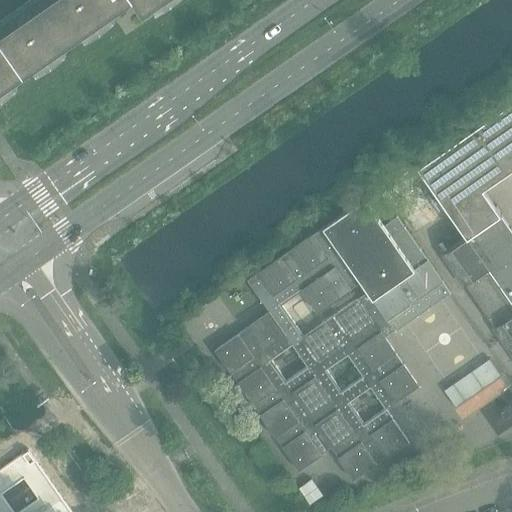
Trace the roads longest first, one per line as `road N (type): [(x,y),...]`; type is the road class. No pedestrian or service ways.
road 1 (secondary): [(26,260),(403,0)]
road 2 (secondary): [(310,0),(0,220)]
road 3 (residential): [(0,278),(104,417),(135,436)]
road 4 (residential): [(135,436),(120,393),(26,260)]
